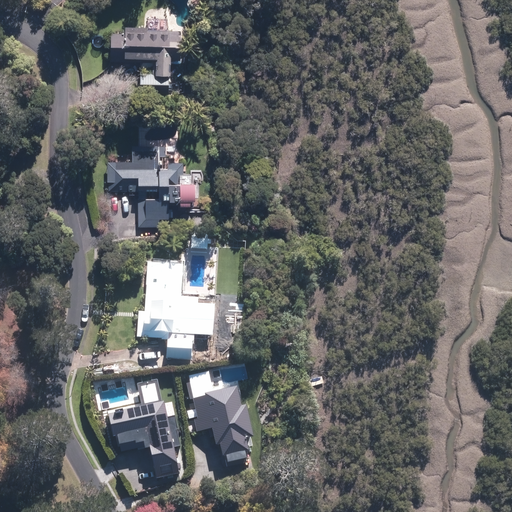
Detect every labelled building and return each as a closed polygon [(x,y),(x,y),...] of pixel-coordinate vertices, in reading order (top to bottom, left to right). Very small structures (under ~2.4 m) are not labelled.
[(183,62),(185,32),(150,31),(150,29),(129,28),(128,35),(114,34),(113,62),(156,64),(156,74),(143,74),(143,95),(171,95),(171,77),(175,77),(176,61),(183,62)] [(111,162),(111,192),(132,192),(132,194),(145,194),(145,193),(162,193),(162,200),(140,200),(140,228),(172,228),(173,206),(184,206),(184,207),(186,207),(186,209),(197,209),(197,204),(201,204),(201,186),(196,186),(196,176),(187,176),(187,164),(171,163),(171,170),(169,170),(169,148),(135,147),(135,162),(111,162)] [(199,319),(200,311),(201,298),(185,297),(187,265),(151,262),(147,311),(141,311),(139,337),(170,339),(169,358),(194,360),(196,338),(192,338),(193,324),(193,318),(199,319)] [(213,352),(213,354),(214,355),(215,356),(216,357),(217,358),(218,358),(220,359),(221,359),(222,359),(224,358),(225,357),(226,357),(227,356),(228,354),(228,353),(228,352),(228,350),(228,349),(228,348),(227,346),(226,345),(225,344),(224,344),(223,343),(222,343),(220,343),(219,343),(218,343),(216,344),(215,345),(214,346),(213,347),(213,348),(213,349),(212,351),(213,352)] [(213,442),(198,391),(165,401),(171,420),(147,427),(156,455),(179,448),(187,476),(238,461),(231,437),(213,442)]
